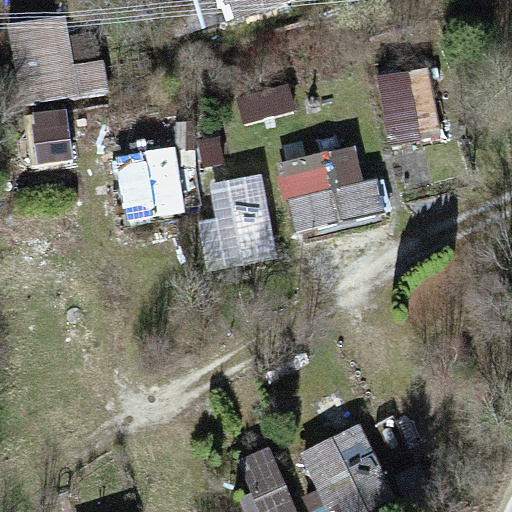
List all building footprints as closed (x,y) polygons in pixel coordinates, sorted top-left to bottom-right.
[(169,0),(173,21),(277,0),(169,0)] [(93,26),(46,34),(55,88),(101,81),(93,26)] [(407,81),(363,92),(382,165),(426,155),(407,81)] [(511,143),(511,93),(507,89),(471,132),(500,157),(511,143)] [(161,145),(73,157),(81,224),(170,212),(161,145)] [(263,181),(225,184),(232,264),(270,260),(263,181)] [(64,302),(25,307),(37,398),(76,393),(64,302)] [(458,344),(410,427),(463,457),(511,375),(458,344)] [(382,511),(346,432),(297,454),(323,511),(382,511)] [(284,511),(271,477),(228,495),(234,511),(284,511)]
